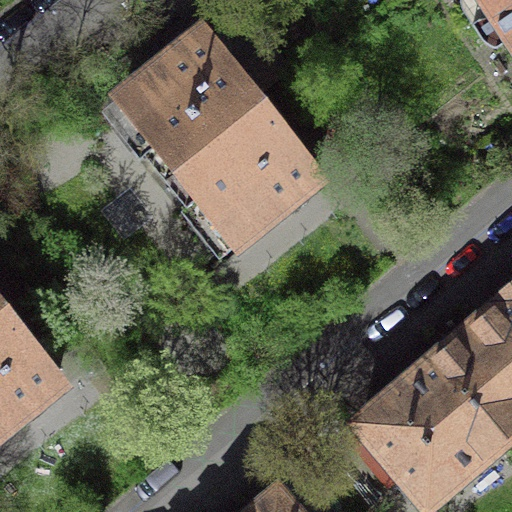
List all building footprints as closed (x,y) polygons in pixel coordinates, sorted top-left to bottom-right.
[(511,0),(485,0),(511,41),(511,0)] [(261,107),(207,38),(186,54),(123,104),(231,242),(315,176),(261,107)] [(220,293),(128,372),(168,420),(214,380),(260,341),(220,293)] [(511,296),(466,336),(511,390),(511,296)] [(4,311),(0,306),(0,425),(58,380),(4,311)] [(511,433),(511,390),(466,336),(413,380),(361,424),(429,504),(511,433)] [(257,511),(291,511),(277,496),(257,511)]
